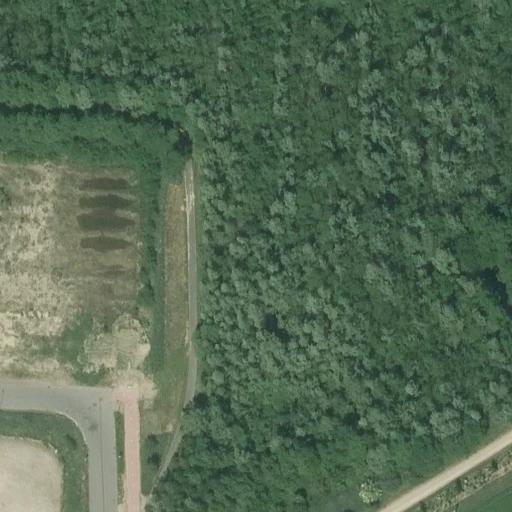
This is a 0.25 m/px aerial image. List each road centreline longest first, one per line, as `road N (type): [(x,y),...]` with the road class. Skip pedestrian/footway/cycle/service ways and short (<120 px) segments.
road 1 (unclassified): [(104,511),(101,432),(85,405),(0,395)]
road 2 (track): [(383,511),(511,431)]
